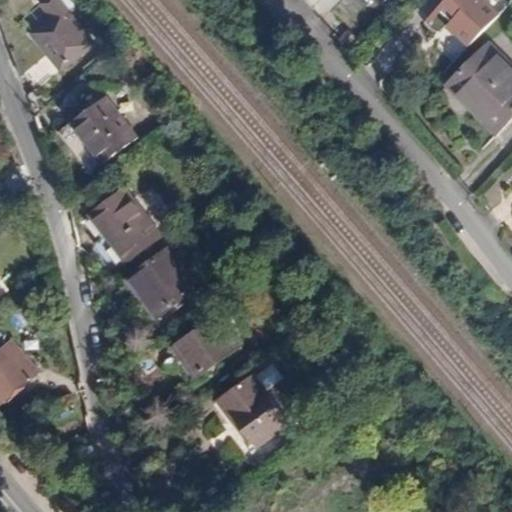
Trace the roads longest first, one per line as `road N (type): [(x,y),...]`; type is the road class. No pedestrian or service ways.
road 1 (residential): [(120,511),(54,220),(0,70)]
road 2 (residential): [(283,0),(405,123),(511,258)]
